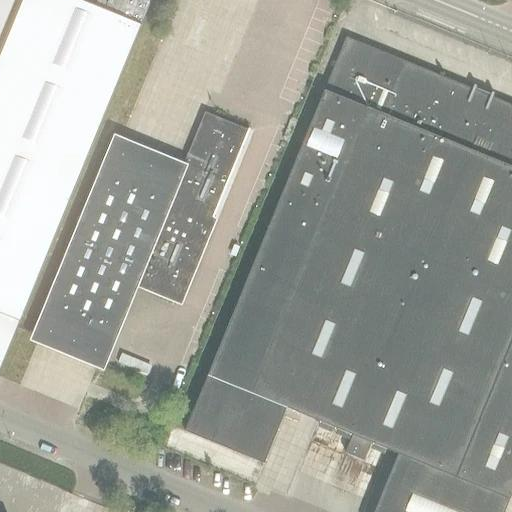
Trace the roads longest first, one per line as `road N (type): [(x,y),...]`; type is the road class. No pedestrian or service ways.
road 1 (unknown): [(313,0),(174,353)]
road 2 (unclassified): [(235,511),(0,415)]
